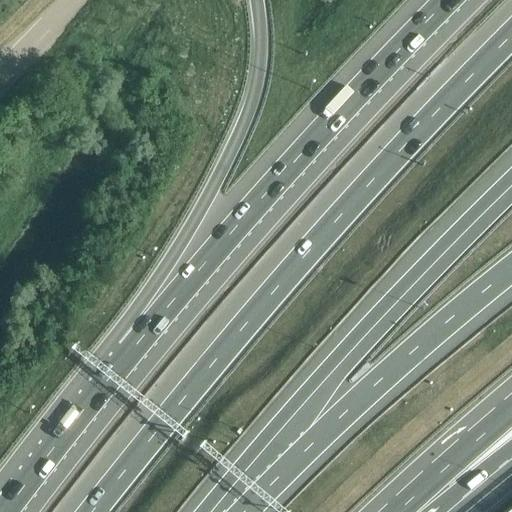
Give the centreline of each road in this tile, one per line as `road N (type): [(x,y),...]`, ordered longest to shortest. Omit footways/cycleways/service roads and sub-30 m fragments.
road 1 (motorway): [(448,0),(287,167),(126,354),(5,511)]
road 2 (motorway): [(511,36),(302,259),(92,511)]
road 3 (motorway): [(511,186),(262,451),(217,511)]
road 4 (motorway): [(245,511),(338,419),(511,270)]
road 5 (motorway): [(407,511),(511,414)]
road 6 (motorway): [(408,511),(511,446)]
